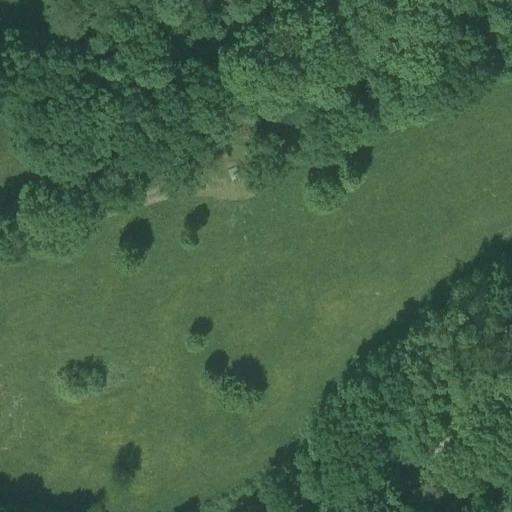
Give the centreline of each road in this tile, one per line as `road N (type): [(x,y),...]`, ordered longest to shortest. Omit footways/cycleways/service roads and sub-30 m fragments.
road 1 (track): [(279,511),(511,423)]
road 2 (track): [(0,249),(214,172)]
